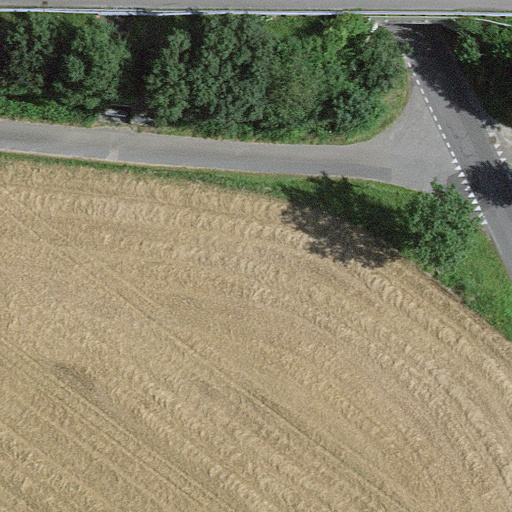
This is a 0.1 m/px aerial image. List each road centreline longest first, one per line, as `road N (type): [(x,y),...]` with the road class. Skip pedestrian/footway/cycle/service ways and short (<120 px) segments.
road 1 (unclassified): [(0,147),(184,166),(493,175)]
road 2 (residential): [(416,0),(493,175)]
